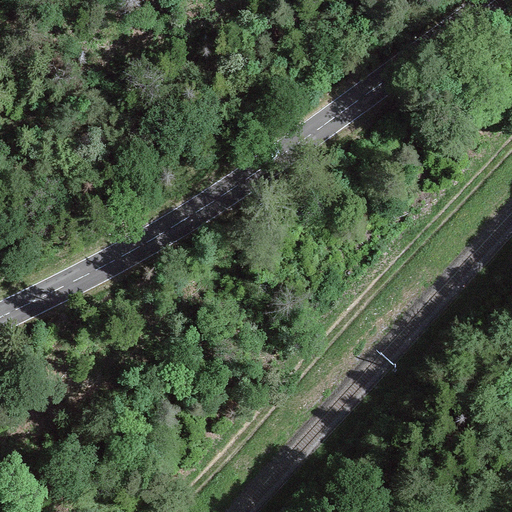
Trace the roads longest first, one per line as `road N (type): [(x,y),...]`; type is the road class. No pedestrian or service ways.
road 1 (primary): [(499,0),(159,238),(0,319)]
road 2 (track): [(511,136),(169,511)]
